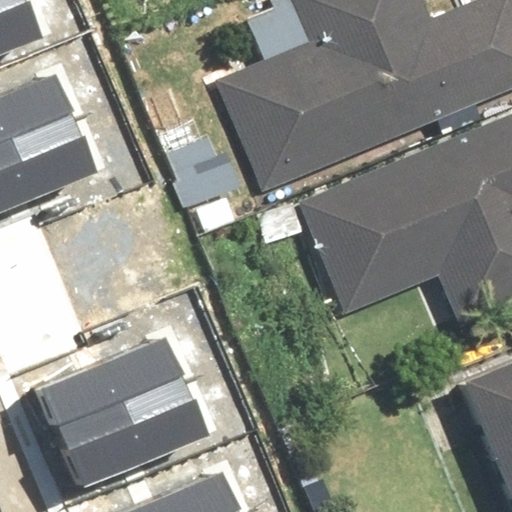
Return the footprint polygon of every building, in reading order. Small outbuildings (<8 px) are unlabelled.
[(0,0),(0,51),(37,36),(22,0),(0,0)] [(205,82),(248,194),(511,91),(511,30),(500,0),(473,0),(418,22),(409,0),(289,0),(287,1),(304,44),(205,82)] [(0,94),(0,153),(76,123),(55,72),(0,94)] [(511,118),(282,213),(331,330),(424,292),(441,333),(511,304),(511,118)] [(0,153),(0,209),(96,171),(76,123),(0,153)] [(44,397),(65,448),(190,398),(169,348),(44,397)] [(511,511),(511,368),(439,396),(483,511),(511,511)] [(65,448),(85,497),(209,447),(190,398),(65,448)] [(120,511),(241,511),(225,470),(120,511)]
